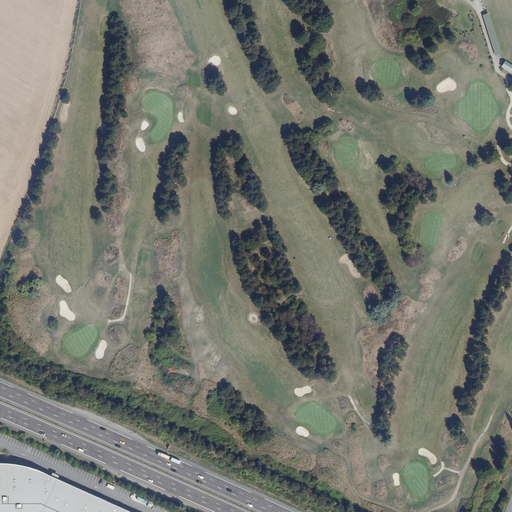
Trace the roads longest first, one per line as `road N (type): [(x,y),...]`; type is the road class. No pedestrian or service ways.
road 1 (motorway): [(275,511),(0,389)]
road 2 (motorway): [(0,410),(227,511)]
